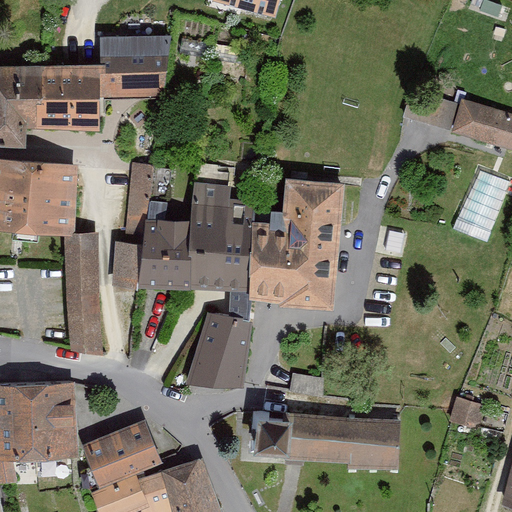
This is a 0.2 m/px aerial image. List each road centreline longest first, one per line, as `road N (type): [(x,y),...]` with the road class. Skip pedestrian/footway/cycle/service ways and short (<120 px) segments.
road 1 (residential): [(238,511),(190,421),(114,377),(0,352)]
road 2 (unknown): [(114,377),(115,176)]
